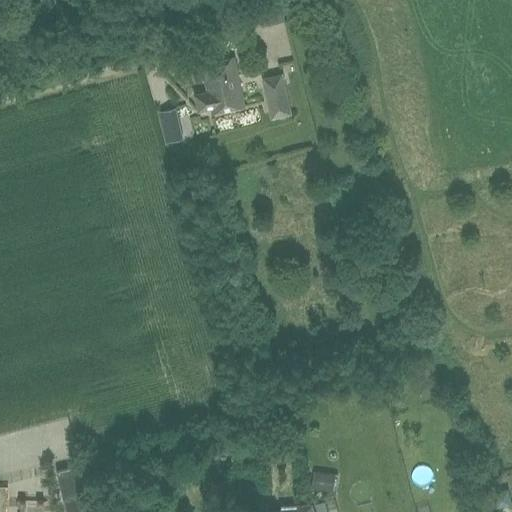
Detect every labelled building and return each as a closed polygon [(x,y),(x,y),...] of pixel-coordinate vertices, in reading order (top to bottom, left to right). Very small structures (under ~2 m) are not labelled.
[(255,0),(262,26),(284,20),(279,0),(255,0)] [(304,37),(289,42),(293,52),(307,48),(304,37)] [(243,107),(232,57),(200,64),(207,92),(193,95),(197,112),(210,109),(212,114),(243,107)] [(291,113),(282,72),(261,77),(270,118),(291,113)] [(189,95),(171,99),(176,119),(193,115),(189,95)] [(57,470),(65,511),(68,511),(94,506),(84,464),(57,470)] [(325,489),(327,474),(313,472),(311,487),(325,489)] [(45,473),(24,475),(24,486),(46,485),(45,473)] [(358,511),(356,496),(333,499),(334,511),(358,511)] [(327,511),(324,500),(315,502),(318,511),(327,511)] [(32,511),(31,501),(15,504),(16,511),(32,511)] [(314,511),(312,502),(279,505),(279,511),(314,511)]
